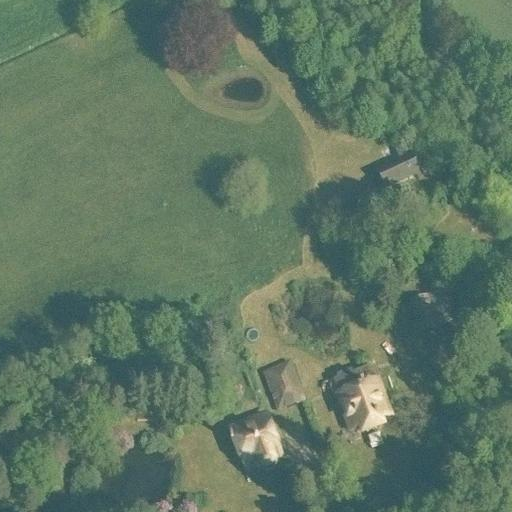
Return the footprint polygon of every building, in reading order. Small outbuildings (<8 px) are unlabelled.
[(376,176),(385,195),(421,177),(407,147),(395,153),(400,164),(376,176)] [(456,287),(399,304),(388,307),(402,351),(470,331),(456,287)] [(381,298),(370,303),(374,313),(385,307),(381,298)] [(278,412),(303,403),(289,365),(264,373),(278,412)] [(391,417),(370,367),(335,381),(341,395),(338,397),(352,433),(361,429),(366,433),(378,429),(380,422),(391,417)] [(283,457),(267,416),(230,429),(234,439),(232,441),(240,463),(243,463),(248,472),(260,466),(268,471),(276,468),(277,459),(283,457)]
